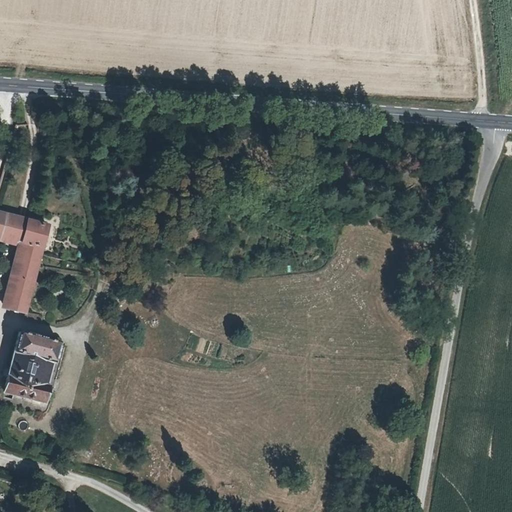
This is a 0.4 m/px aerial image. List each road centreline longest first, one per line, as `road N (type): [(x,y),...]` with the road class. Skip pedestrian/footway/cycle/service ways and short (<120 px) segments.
road 1 (secondary): [(0,88),(511,125)]
road 2 (track): [(417,511),(481,123)]
road 3 (track): [(143,511),(86,482),(11,465)]
road 4 (track): [(469,0),(481,123)]
